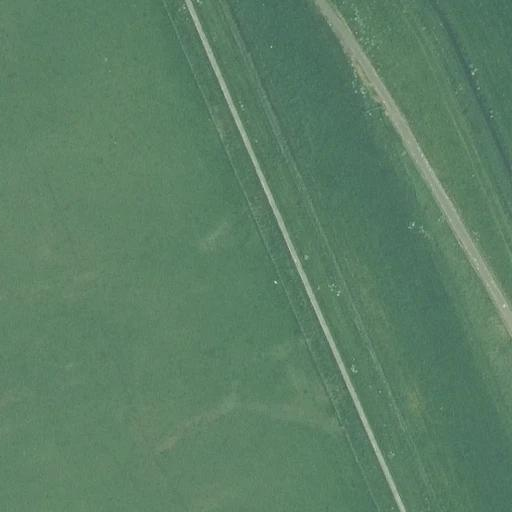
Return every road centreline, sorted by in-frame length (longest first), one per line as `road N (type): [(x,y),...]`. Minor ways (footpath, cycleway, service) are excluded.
road 1 (track): [(511,323),(340,29)]
road 2 (track): [(398,0),(511,244)]
